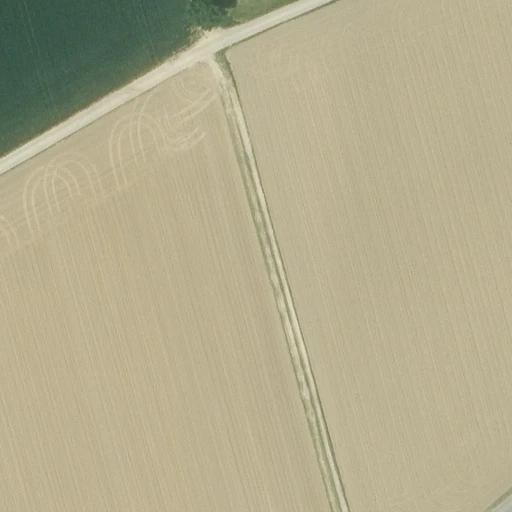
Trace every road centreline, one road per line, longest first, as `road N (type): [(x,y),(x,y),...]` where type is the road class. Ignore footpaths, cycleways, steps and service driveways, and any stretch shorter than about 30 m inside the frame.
road 1 (track): [(332,511),(192,0)]
road 2 (track): [(317,0),(205,47),(0,165)]
